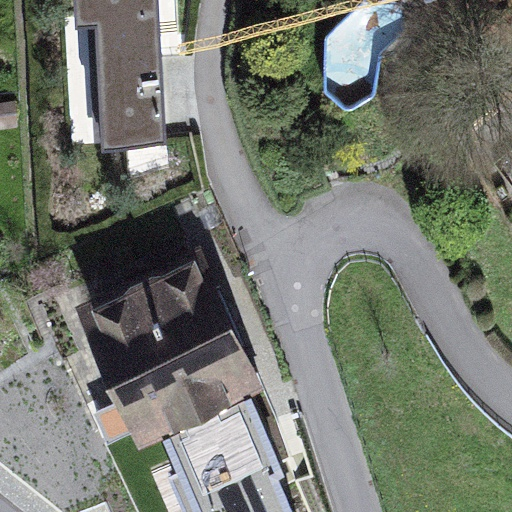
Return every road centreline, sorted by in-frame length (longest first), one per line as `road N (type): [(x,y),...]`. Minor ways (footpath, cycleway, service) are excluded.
road 1 (residential): [(511,394),(472,359),(410,250),(360,225),(277,260)]
road 2 (residential): [(277,260),(222,161),(211,66),(221,0)]
road 3 (residential): [(277,260),(363,511)]
